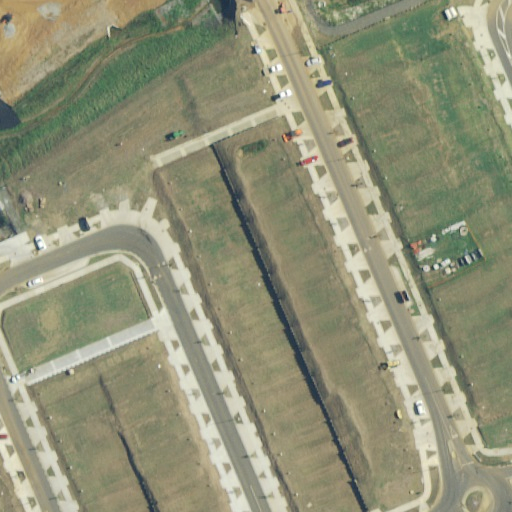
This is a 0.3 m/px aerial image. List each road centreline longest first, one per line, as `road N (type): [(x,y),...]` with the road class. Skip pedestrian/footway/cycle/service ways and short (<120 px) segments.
road 1 (residential): [(270,7),(461,471)]
road 2 (residential): [(0,283),(113,235),(147,245),(261,511)]
road 3 (residential): [(51,511),(0,390)]
